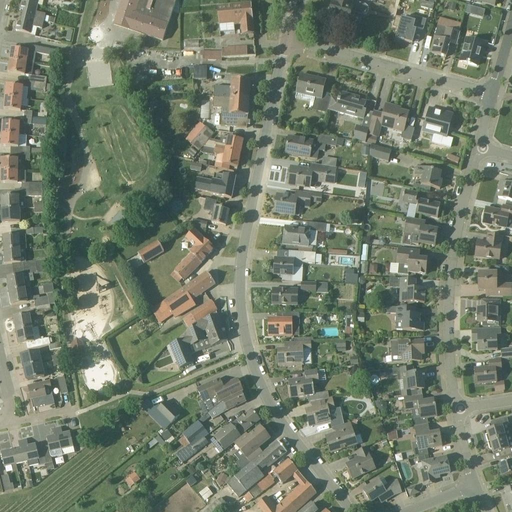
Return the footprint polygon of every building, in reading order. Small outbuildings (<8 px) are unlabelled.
[(122,0),(114,24),(163,40),(176,0),(122,0)] [(329,16),(351,22),(353,14),(363,17),(363,16),(369,18),(372,9),(366,7),(366,6),(343,0),(335,0),(334,4),(333,4),(329,16)] [(38,5),(22,1),(20,9),(24,11),(22,17),(44,22),(46,15),(36,12),(38,5)] [(254,34),(251,3),(218,7),(220,32),(235,31),(235,24),(243,24),(245,35),(254,34)] [(456,4),(449,3),(447,11),(454,12),(456,4)] [(42,29),(44,22),(22,17),(21,23),(17,22),(15,31),(31,34),(33,27),(42,29)] [(401,18),(396,40),(410,44),(412,37),(414,37),(417,28),(424,30),(426,20),(415,17),(413,22),(401,18)] [(460,33),(452,31),(446,29),(443,40),(434,37),(430,53),(446,58),(450,44),(456,46),(460,33)] [(482,51),(485,43),(467,38),(460,61),(477,66),(481,51),(482,51)] [(13,49),(10,61),(33,64),(34,65),(37,53),(54,57),(55,51),(35,46),(33,53),(29,52),(29,51),(13,49)] [(223,59),(247,57),(247,48),(222,49),(223,59)] [(222,61),(222,52),(200,52),(200,55),(200,56),(203,56),(203,61),(222,61)] [(8,73),(28,76),(32,76),(33,64),(10,61),(8,73)] [(207,67),(194,67),(194,80),(207,80),(207,67)] [(321,99),(325,81),(302,75),(296,98),(314,102),(311,110),(326,114),(329,102),(321,99)] [(232,81),(231,88),(214,87),(214,97),(249,99),(250,82),(232,81)] [(46,90),(47,84),(29,82),(28,88),(46,90)] [(7,85),(6,98),(23,99),(24,87),(7,85)] [(144,88),(144,98),(152,97),(151,88),(144,88)] [(331,97),(328,110),(364,119),(366,111),(363,110),(366,102),(359,100),(360,97),(343,93),(341,100),(331,97)] [(249,99),(214,97),(213,108),(222,109),(221,127),(247,128),(247,127),(247,125),(249,125),(249,121),(247,121),(248,117),(249,99)] [(23,99),(6,98),(4,110),(21,112),(22,105),(23,99)] [(374,112),(367,136),(378,138),(381,126),(403,132),(401,138),(411,141),(414,128),(405,126),(409,113),(402,111),(396,109),(397,107),(386,105),(383,115),(374,112)] [(453,114),(429,108),(423,132),(446,138),(453,114)] [(2,134),(19,135),(19,123),(3,122),(2,134)] [(199,151),(213,134),(200,124),(185,140),(199,151)] [(368,129),(356,126),(352,141),(364,144),(368,129)] [(19,135),(2,134),(2,147),(12,147),(11,154),(30,154),(31,149),(31,148),(26,148),(18,147),(19,135)] [(289,137),(286,153),(310,158),(312,149),(325,151),(326,145),(336,147),(338,138),(319,134),(318,143),(313,142),(289,137)] [(209,142),(204,147),(241,154),(243,140),(228,138),(221,136),(220,144),(209,142)] [(375,146),(377,139),(368,137),(367,143),(375,146)] [(370,157),(388,162),(391,151),(370,145),(370,157)] [(241,154),(204,147),(204,149),(203,154),(214,156),(221,158),(222,154),(225,155),(223,164),(238,167),(241,154)] [(192,149),(187,155),(193,159),(197,153),(192,149)] [(1,159),(1,171),(18,172),(24,172),(24,166),(18,166),(18,160),(24,160),(30,160),(30,154),(11,154),(11,160),(1,159)] [(200,172),(201,165),(191,164),(190,170),(200,172)] [(315,172),(291,168),(288,185),(310,188),(310,187),(306,187),(307,180),(334,184),(337,168),(316,165),(315,172)] [(423,177),(421,185),(414,183),(413,189),(431,193),(432,187),(440,189),(442,180),(439,179),(441,172),(417,167),(416,175),(423,177)] [(1,184),(19,184),(18,172),(1,171),(1,184)] [(220,196),(232,198),(236,177),(215,173),(213,181),(197,178),(195,189),(211,192),(210,193),(220,195),(220,196)] [(496,197),(507,200),(511,201),(511,184),(500,181),(496,197)] [(42,190),(21,190),(21,196),(2,196),(2,210),(20,209),(25,209),(25,197),(43,197),(42,190)] [(441,204),(417,199),(418,193),(405,190),(403,201),(416,204),(416,203),(418,204),(416,213),(438,218),(441,204)] [(297,191),(295,198),(277,195),(275,212),(294,215),(296,206),(309,208),(310,201),(321,203),(322,195),(297,191)] [(226,226),(229,211),(224,210),(224,209),(217,207),(217,202),(207,198),(204,209),(214,212),(212,223),(226,226)] [(511,207),(506,206),(503,206),(502,212),(486,209),(483,224),(511,230),(511,207)] [(20,209),(2,210),(3,223),(21,222),(20,209)] [(122,212),(112,223),(118,228),(128,217),(122,212)] [(434,247),(437,231),(424,228),(425,222),(408,219),(405,233),(413,235),(411,244),(418,246),(418,244),(434,247)] [(193,220),(192,226),(206,229),(207,223),(193,220)] [(308,229),(286,226),(283,244),(308,247),(309,231),(326,233),(326,224),(308,223),(308,229)] [(5,251),(20,250),(26,249),(25,243),(20,243),(19,236),(34,235),(34,228),(12,230),(12,236),(4,237),(5,251)] [(175,272),(184,281),(201,263),(214,250),(203,239),(193,230),(184,239),(194,249),(190,253),(192,254),(175,272)] [(480,242),(477,241),(475,257),(499,261),(502,237),(489,235),(487,244),(480,243),(480,242)] [(137,254),(129,259),(135,270),(144,265),(164,253),(157,242),(137,254)] [(408,276),(408,273),(425,275),(427,260),(419,259),(420,251),(399,249),(398,264),(397,275),(408,276)] [(20,250),(5,251),(6,264),(21,263),(20,250)] [(316,253),(304,253),(294,252),(284,252),(283,259),(275,259),(274,275),(293,276),(293,268),(303,269),(303,263),(315,264),(316,253)] [(24,263),(25,269),(45,267),(44,260),(24,263)] [(45,267),(25,269),(26,275),(52,272),(51,266),(45,267)] [(354,270),(346,270),(345,284),(357,285),(358,275),(353,275),(354,270)] [(191,301),(215,285),(207,273),(150,310),(160,325),(175,319),(195,306),(191,301)] [(496,284),(496,273),(479,273),(479,291),(492,291),(492,298),(511,298),(511,284),(496,284)] [(10,292),(31,288),(30,282),(24,283),(23,276),(8,278),(10,292)] [(416,280),(390,279),(390,287),(400,287),(400,303),(424,303),(425,289),(415,289),(416,280)] [(327,294),(327,285),(302,284),(301,293),(327,294)] [(33,298),(31,288),(10,292),(12,306),(35,302),(37,307),(50,305),(49,297),(48,297),(40,299),(40,297),(33,298)] [(273,289),(272,306),(297,307),(298,290),(273,289)] [(499,326),(500,302),(482,301),(482,308),(477,308),(477,322),(483,322),(483,325),(499,326)] [(191,316),(197,324),(217,310),(212,302),(191,316)] [(52,313),(50,305),(37,307),(38,316),(52,313)] [(403,322),(403,330),(423,331),(423,328),(419,328),(420,316),(415,316),(415,309),(387,307),(387,315),(396,315),(396,322),(403,322)] [(277,320),(268,320),(268,337),(292,337),(292,327),(299,327),(299,313),(277,313),(277,320)] [(17,331),(32,328),(36,328),(34,314),(14,318),(17,331)] [(356,323),(364,323),(364,315),(356,315),(356,323)] [(202,321),(193,327),(185,333),(169,346),(179,370),(194,364),(187,346),(199,342),(200,343),(210,340),(212,347),(227,341),(218,316),(202,321)] [(319,324),(326,323),(324,316),(317,318),(319,324)] [(32,328),(17,331),(19,345),(27,343),(28,350),(50,345),(49,339),(44,340),(44,337),(40,338),(38,327),(36,328),(32,328)] [(500,335),(500,328),(472,330),(472,340),(478,340),(479,352),(497,351),(496,336),(500,335)] [(87,358),(84,343),(77,338),(72,346),(74,360),(87,358)] [(294,349),(278,350),(279,367),(303,366),(303,349),(311,349),(311,342),(293,343),(294,349)] [(336,353),(346,353),(345,342),(336,342),(336,353)] [(403,362),(420,361),(420,355),(423,355),(423,342),(407,343),(407,344),(399,344),(399,356),(403,355),(403,362)] [(59,343),(48,346),(50,352),(60,349),(59,343)] [(511,358),(511,348),(501,350),(502,359),(511,358)] [(24,368),(42,364),(39,352),(21,356),(24,368)] [(489,368),(474,369),(475,385),(494,383),(497,383),(497,382),(496,371),(502,370),(501,359),(488,361),(489,368)] [(370,361),(363,362),(365,370),(372,369),(370,361)] [(45,377),(42,364),(24,368),(27,381),(45,377)] [(423,395),(422,390),(424,390),(422,380),(425,380),(424,373),(413,374),(412,368),(387,371),(388,378),(397,377),(398,383),(399,383),(401,392),(401,398),(423,395)] [(305,379),(288,381),(290,398),(314,395),(313,384),(319,384),(317,372),(305,373),(305,379)] [(62,394),(69,392),(65,376),(58,378),(62,394)] [(222,401),(240,393),(242,391),(237,379),(222,386),(219,379),(197,389),(203,402),(211,399),(214,405),(206,408),(208,413),(222,401)] [(52,387),(50,380),(29,385),(33,400),(37,399),(39,407),(56,403),(54,394),(47,396),(46,389),(52,387)] [(497,383),(494,383),(495,391),(505,390),(504,381),(497,382),(497,383)] [(245,402),(240,393),(222,401),(208,413),(213,420),(220,414),(219,413),(227,409),(227,410),(245,402)] [(412,410),(414,427),(428,425),(427,418),(437,417),(435,406),(433,406),(433,401),(423,402),(422,396),(403,398),(405,411),(412,410)] [(319,408),(305,411),(309,427),(331,422),(328,411),(334,410),(331,399),(318,402),(319,408)] [(153,419),(159,413),(156,411),(157,410),(148,401),(141,407),(153,419)] [(159,413),(169,424),(171,425),(180,416),(165,402),(157,410),(156,411),(159,413)] [(220,454),(233,443),(240,438),(239,436),(259,421),(251,410),(237,422),(240,426),(235,430),(230,425),(214,437),(215,438),(210,441),(220,454)] [(488,443),(511,436),(508,425),(509,425),(507,418),(494,422),(496,428),(486,431),(487,435),(485,435),(488,443)] [(193,448),(204,439),(209,435),(198,422),(182,435),(190,445),(193,448)] [(338,434),(326,438),(331,454),(357,446),(350,424),(336,428),(338,434)] [(415,459),(421,457),(428,456),(427,449),(442,447),(440,432),(430,433),(428,425),(414,427),(417,444),(412,445),(415,459)] [(233,443),(244,457),(245,458),(246,458),(269,439),(260,427),(248,437),(245,434),(240,438),(233,443)] [(62,450),(73,447),(70,433),(63,435),(61,428),(57,429),(62,450)] [(158,433),(161,436),(165,442),(166,442),(172,437),(167,431),(164,428),(158,433)] [(62,450),(57,429),(52,430),(54,437),(47,438),(48,446),(43,448),(46,464),(53,463),(52,458),(63,455),(62,450)] [(396,432),(387,434),(389,441),(398,440),(396,432)] [(158,442),(162,447),(165,444),(159,436),(147,445),(150,449),(158,442)] [(511,436),(488,443),(490,450),(492,450),(493,454),(503,451),(505,457),(511,454),(511,436)] [(204,439),(193,448),(197,453),(208,444),(204,439)] [(27,462),(28,462),(29,467),(39,465),(39,466),(46,464),(43,448),(37,449),(36,445),(28,447),(27,440),(22,441),(27,462)] [(16,465),(27,462),(22,441),(18,442),(20,449),(13,450),(16,465)] [(286,453),(277,441),(251,462),(229,481),(236,490),(233,492),(238,498),(263,477),(257,470),(268,461),(271,465),(286,453)] [(193,448),(190,445),(186,449),(177,455),(183,463),(197,453),(193,448)] [(359,459),(347,465),(353,479),(375,469),(372,463),(374,462),(367,447),(356,452),(359,459)] [(1,453),(4,468),(12,466),(13,471),(18,470),(16,465),(13,450),(1,453)] [(503,478),(511,474),(511,455),(508,456),(510,462),(499,466),(503,478)] [(446,458),(429,462),(428,456),(421,457),(424,473),(422,473),(425,486),(436,484),(434,477),(449,473),(446,458)] [(240,470),(250,462),(246,458),(245,458),(244,457),(239,460),(235,464),(240,470)] [(298,472),(289,461),(248,494),(253,501),(278,480),(282,485),(298,472)] [(192,477),(197,473),(192,467),(187,472),(192,477)] [(135,473),(129,478),(134,485),(140,481),(135,473)] [(221,474),(216,482),(223,486),(227,477),(221,474)] [(16,489),(15,483),(12,483),(10,475),(3,476),(7,491),(16,489)] [(197,483),(192,477),(186,482),(191,488),(197,483)] [(380,481),(363,491),(371,503),(378,498),(380,502),(384,499),(386,501),(394,495),(395,496),(402,494),(397,481),(390,484),(391,484),(384,488),(380,481)] [(316,494),(306,482),(297,491),(274,509),(266,497),(257,504),(262,511),(295,511),(296,511),(316,494)] [(408,489),(410,496),(420,492),(417,485),(408,489)] [(181,487),(155,508),(157,511),(166,511),(165,511),(179,500),(177,498),(185,492),(181,487)] [(205,502),(213,496),(207,488),(199,494),(205,502)] [(226,511),(230,509),(220,498),(204,511),(226,511)] [(145,510),(151,505),(147,500),(141,505),(145,510)]
